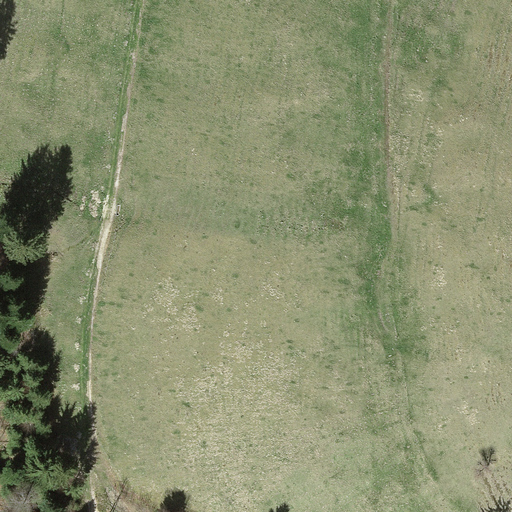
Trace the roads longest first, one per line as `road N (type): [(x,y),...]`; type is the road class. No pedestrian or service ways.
road 1 (track): [(135,0),(90,282),(83,378)]
road 2 (track): [(376,0),(388,222),(372,282)]
